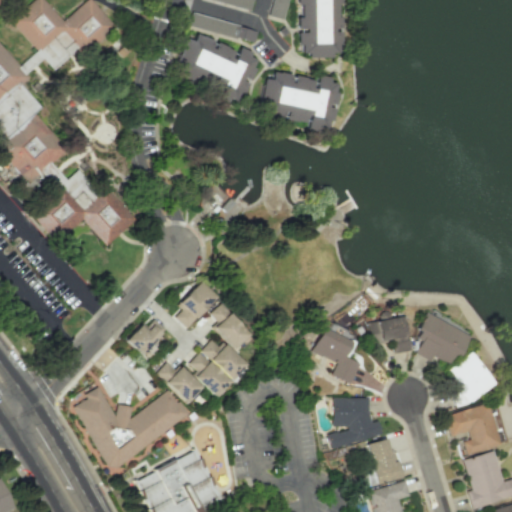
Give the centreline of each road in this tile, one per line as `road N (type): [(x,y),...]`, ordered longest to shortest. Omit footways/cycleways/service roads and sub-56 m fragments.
road 1 (residential): [(11,425),(177,250),(158,203)]
road 2 (residential): [(158,203),(143,167),(138,112),(168,0)]
road 3 (secondary): [(92,511),(0,363)]
